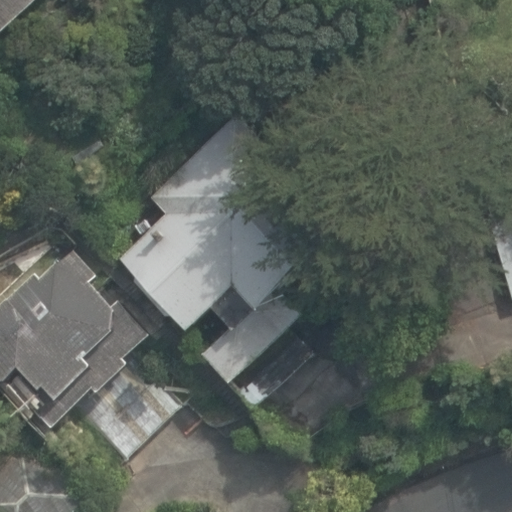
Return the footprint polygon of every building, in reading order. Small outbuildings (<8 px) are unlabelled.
[(0,0),(0,39),(42,0),(0,0)] [(210,357),(260,411),(320,354),(297,330),(310,318),(288,295),(354,234),(242,115),(154,197),(172,215),(126,258),(141,275),(135,281),(172,319),(179,312),(191,325),(186,329),(211,356),(210,357)] [(511,223),(497,228),(511,280),(511,223)] [(73,417),(127,462),(186,406),(131,359),(157,334),(78,251),(47,281),(40,273),(0,311),(0,382),(58,432),(73,417)] [(330,462),(369,496),(411,472),(372,437),(330,462)] [(0,480),(0,511),(74,511),(98,494),(56,438),(0,480)]
